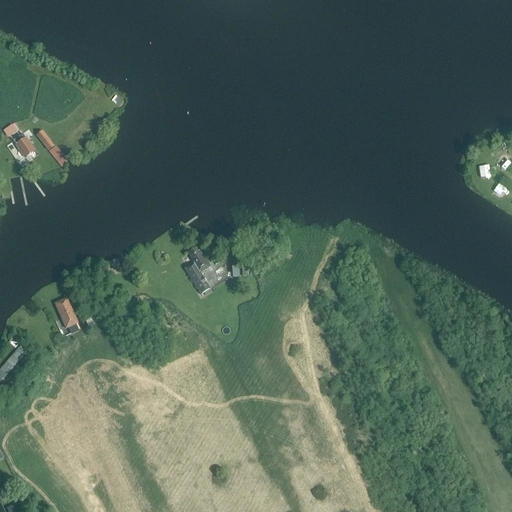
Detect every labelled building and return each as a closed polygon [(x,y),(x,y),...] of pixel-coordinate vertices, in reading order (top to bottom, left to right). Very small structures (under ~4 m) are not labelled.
[(12,125),(11,123),(10,124),(11,125),(4,130),(9,138),(19,131),(14,124),(12,125)] [(48,151),(55,147),(42,131),(36,136),(48,151)] [(13,141),(25,159),(35,152),(23,134),(13,141)] [(511,161),(503,154),(494,164),(504,173),(511,163),(511,161)] [(198,253),(196,250),(188,255),(194,265),(186,270),(202,296),(211,290),(201,274),(210,269),(199,252),(198,253)] [(72,334),(79,331),(76,325),(78,324),(67,299),(55,304),(66,330),(69,328),(72,334)] [(0,383),(29,350),(20,344),(0,369),(0,383)]
